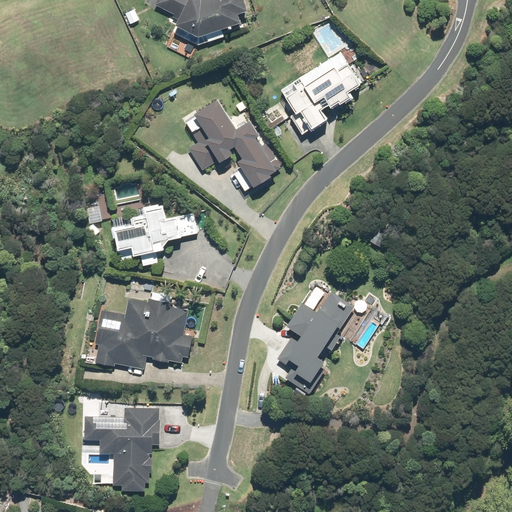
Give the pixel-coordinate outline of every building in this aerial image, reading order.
[(157,0),(156,3),(175,12),(174,16),(180,19),(179,21),(202,33),(244,19),(242,10),(251,7),(248,0),(157,0)] [(135,8),(126,12),(131,23),(141,19),(135,8)] [(303,74),(283,87),(291,100),(285,104),(289,111),(295,107),(298,111),(293,114),(304,132),(313,127),(314,128),(331,117),(324,106),(333,101),(335,105),(343,100),(348,97),(349,99),(357,94),(353,88),(364,81),(356,68),(355,69),(350,61),(349,62),(342,51),(304,75),(303,74)] [(246,154),(241,157),(247,167),(239,172),(248,187),(257,182),(257,183),(275,172),(274,170),(280,167),(259,133),(262,131),(253,117),(240,125),(221,95),(198,109),(201,114),(191,120),(196,128),(193,130),(200,141),(190,147),(204,169),(222,157),(223,158),(236,150),(233,145),(238,142),(246,154)] [(172,236),(199,231),(195,211),(181,214),(180,213),(169,215),(166,203),(150,206),(151,213),(137,216),(138,222),(118,226),(122,246),(136,243),(137,251),(143,250),(145,264),(160,261),(157,248),(167,246),(166,243),(172,236)] [(293,368),(304,375),(298,385),(308,392),(324,367),(318,363),(322,357),(315,353),(322,342),(330,348),(339,334),(336,332),(353,304),(331,290),(320,306),(317,304),(314,309),(301,301),(285,324),(298,333),(284,354),(297,362),(293,368)] [(186,332),(191,308),(175,305),(175,300),(172,300),(173,294),(154,291),(153,296),(151,296),(150,299),(131,296),(127,312),(104,308),(97,342),(101,342),(97,361),(117,364),(117,362),(146,368),(149,354),(155,355),(155,357),(171,360),(171,358),(184,361),(185,354),(191,355),(195,333),(186,332)] [(154,452),(154,443),(161,443),(162,418),(160,418),(160,407),(126,406),(126,415),(87,414),(86,438),(102,438),(102,451),(116,451),(115,483),(124,483),(124,489),(146,489),(147,481),(151,481),(151,471),(153,471),(154,456),(151,456),(152,452),(154,452)]
